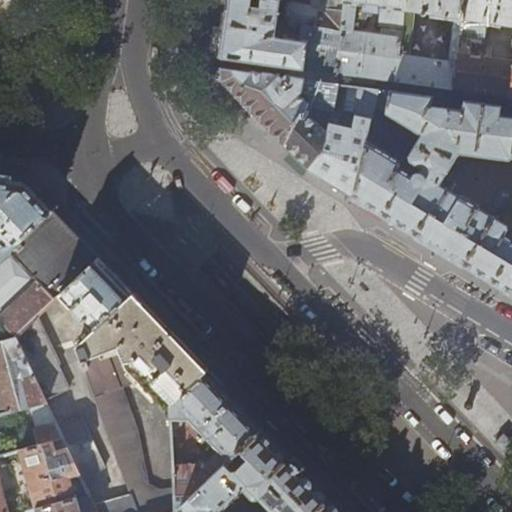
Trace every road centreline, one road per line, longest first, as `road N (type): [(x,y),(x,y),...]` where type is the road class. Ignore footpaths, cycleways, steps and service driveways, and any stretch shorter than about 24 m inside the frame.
road 1 (primary): [(87,160),(98,204),(396,511)]
road 2 (primary): [(511,502),(277,263)]
road 3 (residential): [(511,339),(369,251),(346,247),(277,263)]
road 4 (primary): [(277,263),(153,138)]
road 5 (primary): [(107,0),(87,160)]
road 6 (primary): [(153,138),(135,63),(143,0)]
